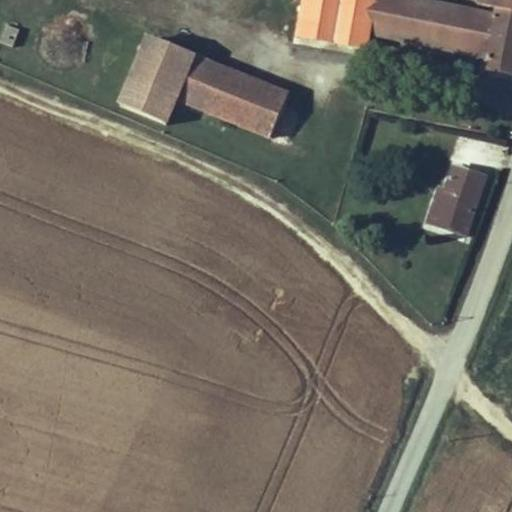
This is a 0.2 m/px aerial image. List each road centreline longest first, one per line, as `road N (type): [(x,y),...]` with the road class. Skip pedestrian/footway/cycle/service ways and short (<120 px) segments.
road 1 (track): [(448,368),(253,207),(0,91)]
road 2 (tertiary): [(388,511),(511,207)]
